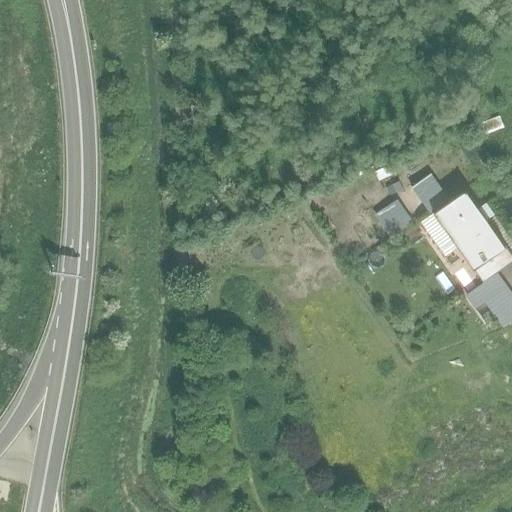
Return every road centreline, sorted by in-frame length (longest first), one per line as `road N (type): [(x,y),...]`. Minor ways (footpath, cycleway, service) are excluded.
road 1 (motorway): [(74,314),(83,145),(62,0)]
road 2 (motorway): [(38,511),(74,314)]
road 3 (motorway): [(74,314),(0,445)]
